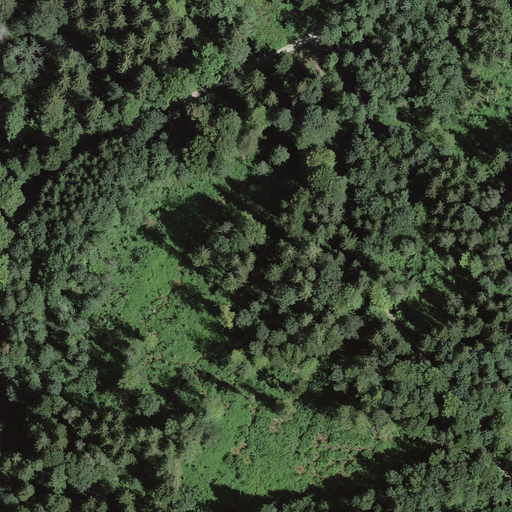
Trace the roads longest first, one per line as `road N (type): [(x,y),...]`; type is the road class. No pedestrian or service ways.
road 1 (track): [(511,486),(376,294),(348,234),(313,36)]
road 2 (track): [(0,280),(15,225),(38,185),(83,149),(313,36)]
